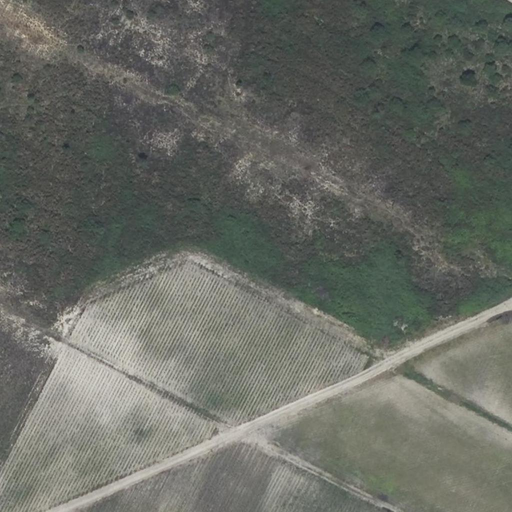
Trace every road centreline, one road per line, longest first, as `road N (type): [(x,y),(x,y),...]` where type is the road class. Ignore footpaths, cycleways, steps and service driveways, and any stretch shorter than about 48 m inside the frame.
road 1 (track): [(511,322),(76,511)]
road 2 (track): [(392,511),(251,438)]
